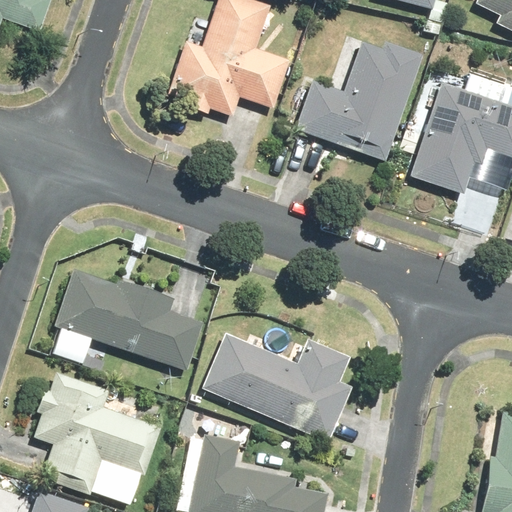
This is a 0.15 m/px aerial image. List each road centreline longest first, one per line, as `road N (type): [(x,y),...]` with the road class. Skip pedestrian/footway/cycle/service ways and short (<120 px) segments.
road 1 (residential): [(431,284),(69,145)]
road 2 (residential): [(394,511),(431,284)]
road 3 (residential): [(0,352),(69,145)]
road 4 (residential): [(118,0),(69,145)]
